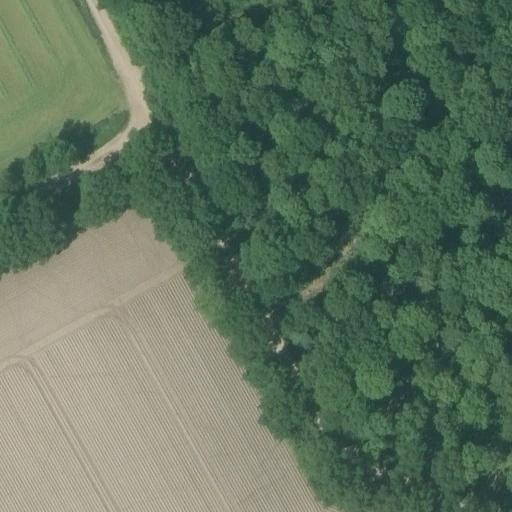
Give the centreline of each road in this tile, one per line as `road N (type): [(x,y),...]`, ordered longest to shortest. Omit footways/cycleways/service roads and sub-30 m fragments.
road 1 (track): [(500,511),(374,475),(347,450),(164,124)]
road 2 (track): [(164,124),(0,215)]
road 3 (track): [(92,0),(164,124)]
